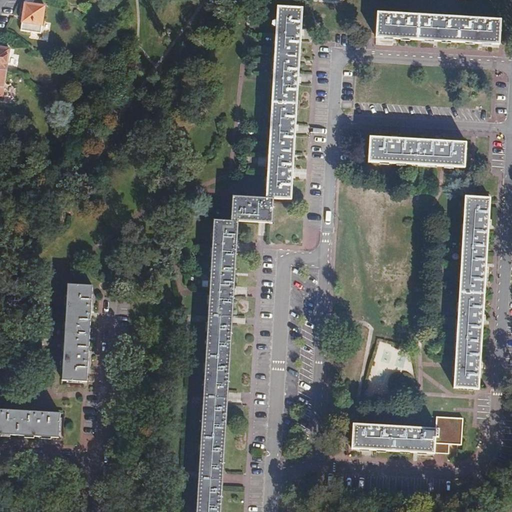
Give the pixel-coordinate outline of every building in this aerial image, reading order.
[(44,7),(33,6),(23,5),(20,31),(40,34),(44,7)] [(265,175),(264,198),(289,200),(290,173),(293,128),(296,77),(299,34),(300,11),(276,10),(275,28),(274,41),(273,54),(272,66),(271,79),(268,136),(267,149),(266,163),(265,175)] [(496,20),(375,13),(374,38),(395,39),(435,41),(481,44),(495,45),(496,20)] [(0,72),(5,73),(8,50),(0,48),(0,72)] [(384,139),(369,138),(367,163),(391,164),(404,164),(416,165),(428,165),(442,166),(461,167),(462,142),(444,141),(384,139)] [(228,226),(236,226),(262,228),(264,198),(230,196),(228,226)] [(489,197),(464,196),(462,231),(461,243),(460,256),(460,270),(456,327),(456,341),(455,353),(454,366),(453,387),(478,388),(479,368),(482,321),(485,265),(487,222),(489,197)] [(236,226),(228,226),(211,225),(210,254),(209,266),(208,281),(202,399),(198,475),(195,511),(219,511),(221,480),(222,476),(222,473),(226,407),(226,401),(226,395),(230,326),(231,323),(231,319),(232,291),(235,245),(236,226)] [(91,287),(67,286),(66,303),(64,326),(63,346),(60,381),(85,383),(86,375),(90,294),(91,287)] [(0,410),(0,434),(42,437),(57,438),(59,415),(0,410)] [(434,416),(433,428),(432,453),(447,454),(447,444),(459,444),(460,418),(434,416)] [(416,453),(432,453),(433,428),(351,424),(350,449),(372,450),(416,453)]
